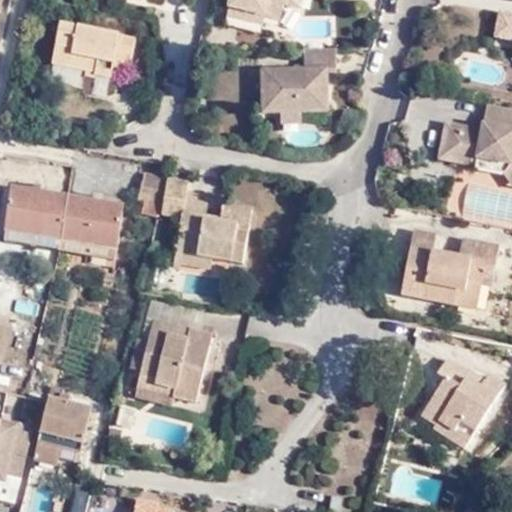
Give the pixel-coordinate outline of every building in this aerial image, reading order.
[(228,0),(225,15),(243,20),(245,11),(263,16),(279,20),(281,6),(300,9),(302,0),(228,0)] [(245,11),(243,20),(260,24),(263,16),(245,11)] [(504,39),(509,14),(499,12),(494,37),(504,39)] [(117,32),(58,20),(50,59),(94,70),(93,72),(110,75),(113,64),(129,67),(134,38),(117,34),(117,32)] [(334,72),(334,49),(322,49),(302,50),(302,71),(261,72),(261,114),(278,114),(298,113),(324,113),(324,82),(324,73),(334,72)] [(324,73),(324,82),(334,82),(334,72),(324,73)] [(511,110),(485,104),(481,126),(487,127),(487,132),(480,131),(444,125),(439,150),(456,154),(455,163),(474,167),(475,160),(511,166),(511,168),(511,110)] [(298,113),(278,114),(278,127),(298,126),(298,113)] [(456,154),(439,150),(438,160),(455,163),(456,154)] [(511,185),(511,168),(511,166),(475,160),(474,167),(474,169),(503,174),(511,185)] [(165,207),(171,181),(146,176),(140,201),(165,207)] [(190,186),(171,181),(165,207),(162,219),(182,221),(183,215),(186,197),(189,197),(190,186)] [(8,227),(63,237),(70,193),(15,184),(8,227)] [(63,237),(117,246),(125,203),(70,193),(63,237)] [(209,201),(189,197),(186,197),(183,215),(206,220),(209,201)] [(205,226),(206,220),(183,215),(182,221),(176,254),(212,261),(244,267),(253,213),(224,208),(221,222),(220,229),(205,226)] [(221,222),(206,220),(205,226),(220,229),(221,222)] [(6,236),(61,246),(63,237),(8,227),(6,236)] [(408,251),(429,255),(432,239),(411,236),(408,251)] [(63,237),(61,246),(116,255),(117,246),(63,237)] [(428,258),(429,255),(408,251),(398,298),(460,311),(463,292),(478,294),(481,277),(492,279),(496,253),(459,246),(455,263),(428,258)] [(212,261),(176,254),(175,264),(210,271),(212,261)] [(474,313),(478,294),(463,292),(460,311),(474,313)] [(169,338),(172,329),(153,325),(149,346),(142,375),(140,381),(156,384),(155,390),(174,393),(173,401),(196,406),(213,338),(190,334),(189,342),(169,338)] [(190,334),(172,329),(169,338),(189,342),(190,334)] [(142,375),(149,346),(139,344),(132,373),(142,375)] [(434,380),(442,385),(447,389),(440,400),(434,397),(419,421),(434,430),(436,427),(451,437),(447,444),(463,454),(502,393),(487,383),(479,395),(471,390),(471,384),(444,366),(434,380)] [(138,392),(173,401),(174,393),(155,390),(156,384),(140,381),(138,392)] [(447,389),(442,385),(434,397),(440,400),(447,389)] [(7,392),(2,411),(29,418),(34,399),(7,392)] [(62,392),(60,400),(68,402),(69,394),(62,392)] [(60,400),(48,397),(38,440),(62,446),(82,450),(92,407),(68,402),(60,400)] [(134,427),(137,406),(119,405),(117,426),(134,427)] [(0,452),(12,455),(20,422),(0,417),(0,452)] [(12,455),(6,479),(21,483),(35,426),(20,422),(12,455)] [(432,434),(447,444),(451,437),(436,427),(434,430),(432,434)] [(62,446),(38,440),(34,458),(59,463),(62,446)] [(0,477),(6,479),(12,455),(0,452),(0,477)] [(71,511),(86,511),(90,492),(75,490),(71,511)] [(329,511),(340,511),(341,503),(331,502),(329,511)]
